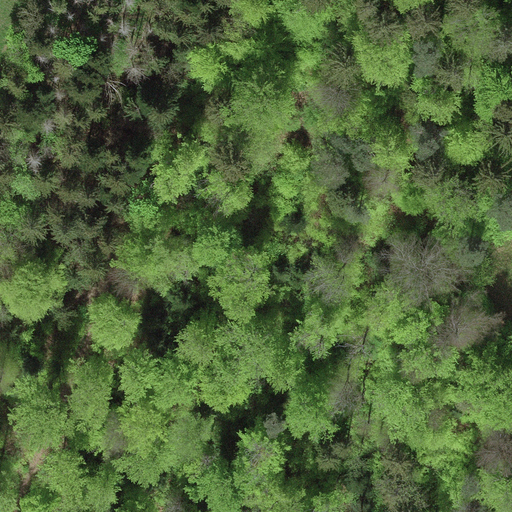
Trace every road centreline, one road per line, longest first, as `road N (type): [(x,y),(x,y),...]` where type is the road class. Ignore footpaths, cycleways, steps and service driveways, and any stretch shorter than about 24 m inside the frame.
road 1 (track): [(8,511),(243,0)]
road 2 (track): [(386,0),(449,276)]
